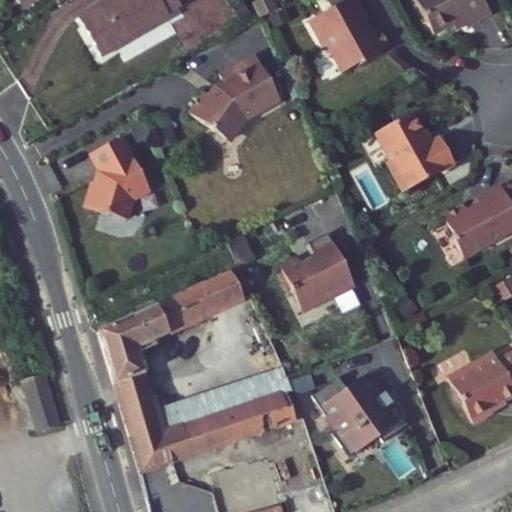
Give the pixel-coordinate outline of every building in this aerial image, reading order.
[(22,21),(10,0),(1,0),(15,25),(22,21)] [(59,0),(10,0),(22,21),(59,0)] [(152,38),(166,31),(149,0),(142,0),(68,39),(88,79),(104,70),(102,67),(122,58),(123,61),(156,44),(152,38)] [(477,28),(462,0),(417,0),(399,10),(421,49),(448,35),(452,42),(477,28)] [(349,92),(381,74),(370,53),(362,57),(356,46),(360,44),(347,19),(297,47),(311,74),(318,71),(333,98),(348,90),(349,92)] [(258,116),(240,74),(202,88),(206,96),(197,100),(190,108),(185,105),(169,125),(203,155),(210,153),(218,141),(254,125),(251,119),(258,116)] [(440,180),(425,152),(414,158),(397,127),(359,148),(374,175),(371,177),(388,208),(440,180)] [(75,167),(83,189),(76,204),(68,202),(61,226),(102,238),(109,217),(127,210),(105,155),(75,167)] [(511,183),(502,187),(509,209),(511,208),(511,183)] [(455,279),(511,252),(511,240),(496,206),(469,219),(470,223),(459,229),(456,223),(435,233),(445,255),(444,257),(455,279)] [(353,288),(326,236),(306,246),(312,257),(280,274),(296,305),(309,298),(312,305),(330,296),(332,300),(353,288)] [(234,274),(175,300),(99,332),(113,379),(142,369),(134,342),(242,296),(234,274)] [(511,284),(510,281),(491,290),(498,304),(511,297),(511,284)] [(302,316),(332,300),(330,296),(312,305),(309,298),(296,305),(302,316)] [(500,406),(511,399),(511,374),(506,362),(483,373),(479,365),(432,392),(433,395),(435,396),(439,406),(437,411),(441,420),(447,420),(458,442),(480,432),(481,429),(479,425),(503,413),(500,406)] [(149,392),(142,369),(113,379),(121,401),(149,392)] [(274,371),(153,407),(161,432),(283,395),(274,371)] [(55,422),(42,376),(13,383),(26,430),(55,422)] [(338,441),(356,465),(386,443),(390,449),(414,431),(400,412),(394,416),(369,383),(352,396),(344,385),(317,404),(332,425),(336,421),(346,436),(338,441)] [(140,470),(293,423),(283,395),(161,432),(153,407),(149,392),(121,401),(140,470)]
